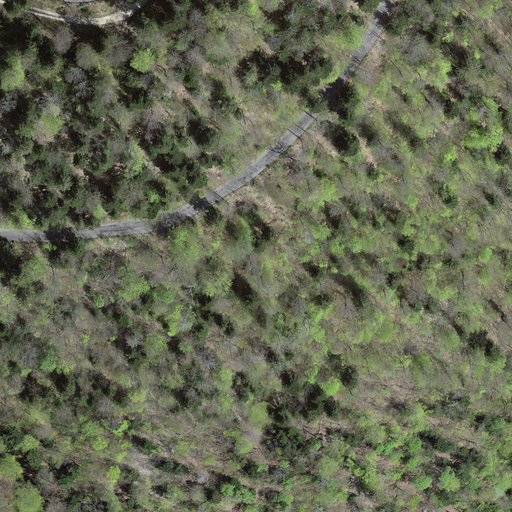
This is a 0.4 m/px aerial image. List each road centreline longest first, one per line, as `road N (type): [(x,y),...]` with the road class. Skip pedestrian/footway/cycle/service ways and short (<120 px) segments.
road 1 (tertiary): [(0,234),(142,225),(207,202),(281,147),(343,79),(387,0)]
road 2 (track): [(0,2),(48,19),(104,25),(139,0)]
